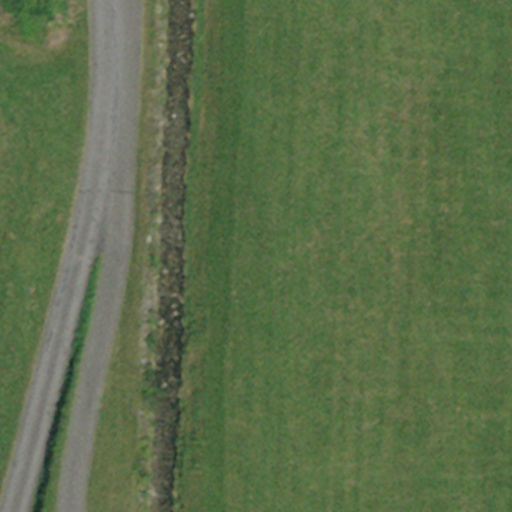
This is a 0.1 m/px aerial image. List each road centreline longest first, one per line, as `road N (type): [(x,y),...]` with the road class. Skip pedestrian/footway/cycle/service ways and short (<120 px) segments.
road 1 (unclassified): [(12,511),(110,155),(120,0)]
road 2 (track): [(110,155),(115,238),(72,511)]
